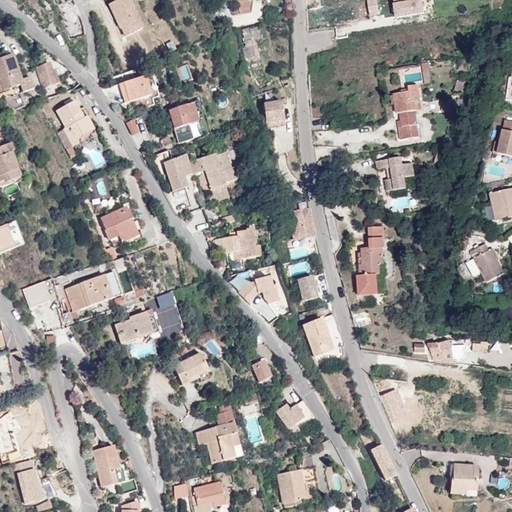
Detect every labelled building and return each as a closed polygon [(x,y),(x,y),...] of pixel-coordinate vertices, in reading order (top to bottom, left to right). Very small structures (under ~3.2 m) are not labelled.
[(424,0),(395,0),(397,23),(426,21),(424,0)] [(131,19),(137,17),(132,5),(113,14),(127,46),(140,40),(131,19)] [(146,37),(137,17),(131,19),(140,40),(146,37)] [(255,55),(254,45),(246,45),(247,56),(255,55)] [(0,61),(0,73),(6,92),(25,86),(15,56),(9,58),(0,61)] [(37,72),(42,94),(58,90),(53,68),(37,72)] [(152,74),(144,76),(150,96),(158,93),(152,74)] [(150,96),(144,76),(123,82),(129,102),(150,96)] [(499,109),(511,111),(511,77),(506,76),(499,109)] [(412,109),(412,111),(417,110),(414,84),(404,85),(404,90),(389,92),(390,95),(391,107),(392,113),(397,112),(412,109)] [(27,90),(25,86),(6,92),(8,97),(27,90)] [(77,103),(59,113),(68,129),(65,130),(74,147),(82,143),(80,139),(90,134),(80,117),(84,115),(77,103)] [(447,110),(446,103),(439,103),(440,111),(447,110)] [(196,105),(188,108),(194,126),(202,124),(196,105)] [(194,126),(188,108),(165,115),(171,132),(194,126)] [(398,118),(413,116),(412,111),(412,109),(397,112),(398,118)] [(414,122),(413,116),(398,118),(399,127),(397,127),(398,138),(408,136),(407,124),(412,123),(414,122)] [(273,133),(284,132),(284,121),(273,122),(273,133)] [(505,166),(510,130),(491,127),(485,163),(505,166)] [(165,137),(159,140),(162,147),(169,144),(165,137)] [(213,157),(218,173),(227,170),(229,180),(236,179),(232,164),(226,166),(223,155),(213,157)] [(394,166),(393,160),(381,161),(382,173),(389,172),(390,184),(388,184),(390,196),(407,194),(406,183),(413,183),(412,171),(406,172),(404,165),(394,166)] [(227,170),(218,173),(221,183),(229,180),(227,170)] [(507,223),(500,198),(474,203),(481,230),(507,223)] [(120,208),(116,210),(122,220),(118,222),(129,239),(131,242),(138,239),(120,208)] [(122,220),(116,210),(93,223),(104,244),(113,239),(117,245),(129,239),(118,222),(122,220)] [(313,213),(288,215),(291,245),(316,243),(313,213)] [(8,228),(16,249),(24,246),(16,225),(8,228)] [(381,248),(380,227),(366,228),(366,247),(359,248),(359,251),(355,251),(357,274),(354,275),(355,294),(374,293),(373,274),(376,273),(376,264),(380,264),(379,248),(381,248)] [(0,257),(15,253),(8,229),(0,231),(0,257)] [(245,235),(222,239),(223,242),(213,244),(215,259),(226,257),(227,266),(254,261),(253,251),(247,252),(245,235)] [(466,288),(485,281),(474,253),(470,255),(468,248),(457,251),(460,259),(456,261),(466,288)] [(278,308),(268,275),(254,279),(256,285),(241,289),(245,305),(263,300),(266,312),(278,308)] [(314,276),(298,279),(302,306),(318,304),(314,276)] [(30,311),(55,302),(48,281),(23,290),(30,311)] [(94,283),(54,293),(57,309),(83,302),(85,307),(100,303),(94,283)] [(280,310),(279,310),(280,317),(292,314),(284,285),(274,288),(280,310)] [(302,325),(316,363),(335,357),(322,318),(302,325)] [(134,344),(130,329),(128,320),(97,329),(103,352),(134,344)] [(0,329),(0,348),(12,345),(8,327),(0,329)] [(137,327),(130,329),(134,344),(142,341),(137,327)] [(434,340),(425,343),(427,353),(436,350),(434,340)] [(420,351),(420,343),(410,343),(410,351),(420,351)] [(191,357),(163,364),(168,386),(188,381),(187,376),(195,374),(191,357)] [(261,375),(250,378),(250,379),(249,380),(252,389),(264,386),(261,375)] [(289,436),(315,419),(303,400),(277,417),(289,436)] [(224,425),(187,433),(195,468),(225,460),(220,439),(227,438),(224,425)] [(370,442),(384,471),(397,465),(383,436),(370,442)] [(113,448),(102,449),(103,458),(114,456),(113,448)] [(103,458),(102,449),(91,451),(97,488),(113,486),(111,474),(122,473),(121,469),(116,469),(114,456),(103,458)] [(27,506),(37,503),(38,507),(50,504),(36,455),(15,461),(27,506)] [(478,491),(478,460),(452,460),(453,491),(478,491)] [(314,470),(302,472),(305,492),(316,491),(314,470)] [(111,474),(113,486),(123,484),(122,473),(111,474)] [(299,473),(277,476),(279,492),(281,492),(283,505),(303,503),(299,473)] [(176,496),(189,494),(187,481),(174,483),(176,496)] [(220,490),(193,495),(196,509),(205,507),(205,511),(216,511),(224,511),(220,490)] [(143,511),(144,497),(122,497),(122,511),(143,511)] [(400,505),(403,511),(421,511),(414,498),(400,505)]
